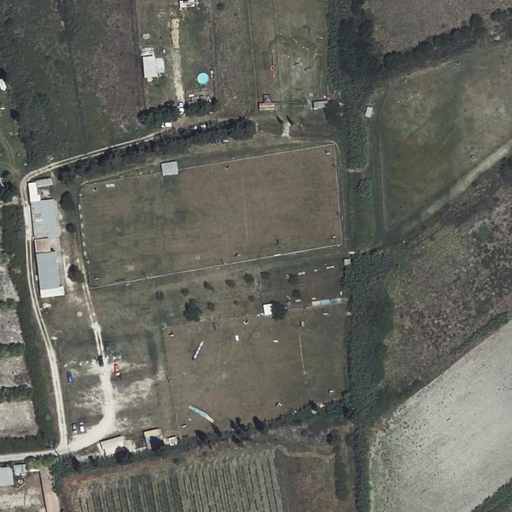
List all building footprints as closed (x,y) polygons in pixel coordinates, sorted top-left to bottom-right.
[(156,54),(144,54),(145,76),(158,76),(156,54)] [(169,164),(170,171),(177,170),(176,163),(169,164)] [(161,165),(162,172),(170,171),(169,164),(161,165)] [(35,240),(39,281),(57,278),(54,252),(42,253),(41,240),(57,238),(53,200),(46,201),(45,195),(33,196),(37,240),(35,240)] [(57,278),(39,281),(40,290),(58,288),(57,278)] [(102,441),(107,454),(126,447),(122,434),(102,441)] [(175,438),(168,439),(170,446),(176,445),(175,438)] [(0,485),(14,485),(13,465),(0,465),(0,485)] [(58,511),(56,471),(44,472),(46,511),(58,511)]
